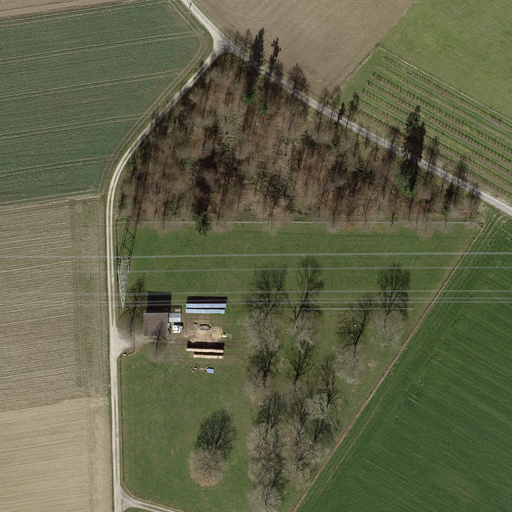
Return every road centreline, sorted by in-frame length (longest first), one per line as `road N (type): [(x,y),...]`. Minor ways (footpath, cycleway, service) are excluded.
road 1 (track): [(119,495),(112,180),(225,39)]
road 2 (track): [(511,209),(329,110),(225,39),(191,0)]
